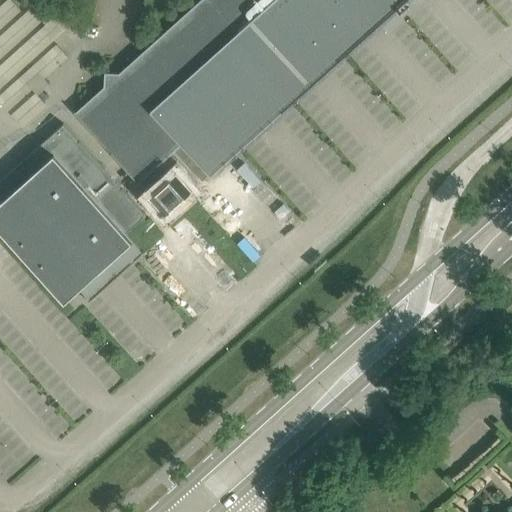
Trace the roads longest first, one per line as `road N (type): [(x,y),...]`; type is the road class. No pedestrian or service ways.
road 1 (secondary): [(511,196),(155,511)]
road 2 (secondary): [(218,511),(511,250)]
